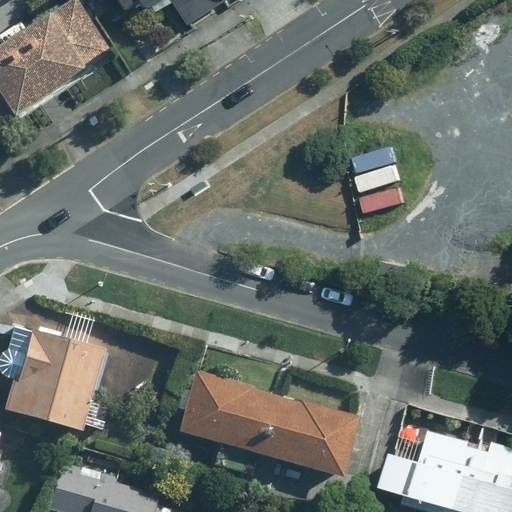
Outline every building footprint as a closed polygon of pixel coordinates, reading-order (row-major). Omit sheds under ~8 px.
[(0,131),(108,54),(69,0),(0,49),(0,131)] [(169,0),(186,25),(223,0),(96,0),(111,23),(144,0),(169,0)] [(395,164),(352,181),(358,197),(401,181),(395,164)] [(398,187),(359,199),(364,216),(403,204),(398,187)] [(98,352),(27,329),(0,412),(71,434),(98,352)] [(354,419),(191,370),(173,432),(335,480),(354,419)] [(511,511),(511,448),(491,442),(488,453),(468,447),(469,443),(428,431),(418,464),(386,455),(376,489),(456,511),(511,511)] [(168,511),(145,505),(149,494),(73,472),(70,482),(54,477),(44,510),(52,511),(168,511)]
